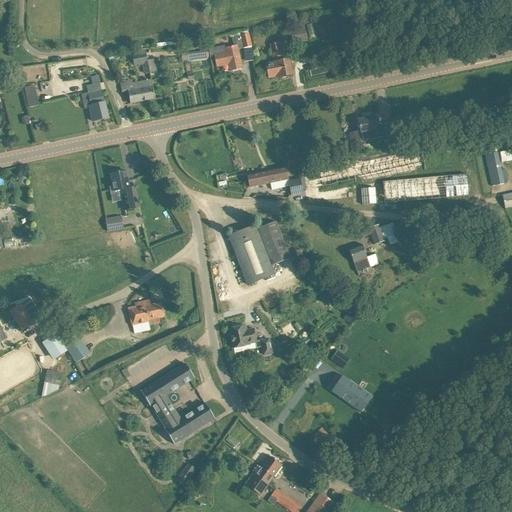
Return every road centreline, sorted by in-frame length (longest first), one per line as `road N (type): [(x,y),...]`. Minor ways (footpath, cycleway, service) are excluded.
road 1 (unclassified): [(413,511),(307,462),(237,401),(211,336),(198,232),(182,191)]
road 2 (tertiary): [(146,129),(511,52)]
road 3 (unclassified): [(182,191),(337,212),(454,213),(492,186)]
road 4 (unknown): [(0,342),(166,258),(198,232)]
road 5 (residential): [(21,0),(22,39),(40,54),(92,51),(128,132)]
road 6 (tertiary): [(0,160),(128,132)]
